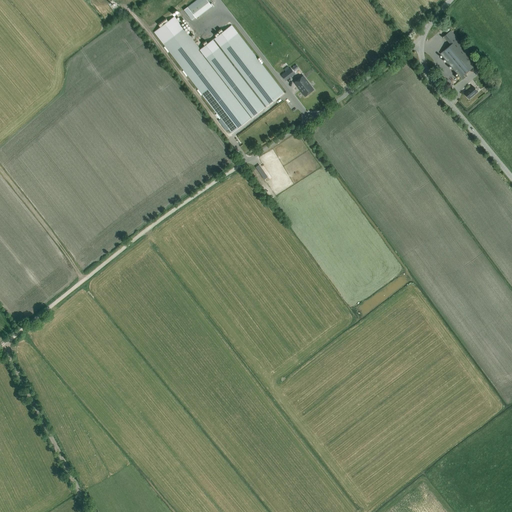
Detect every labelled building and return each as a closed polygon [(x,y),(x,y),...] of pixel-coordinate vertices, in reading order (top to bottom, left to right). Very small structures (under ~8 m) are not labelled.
[(194,7),(190,10),(196,18),(200,15),(194,7)] [(284,93),(232,25),(223,31),(221,28),(218,31),(220,34),(208,43),(206,41),(203,43),(205,45),(200,49),(174,16),(168,21),(166,18),(158,24),(161,27),(154,32),(232,133),(284,93)] [(440,53),(462,80),(467,76),(465,74),(474,67),(480,73),(483,70),(451,30),(444,36),(451,45),(440,53)] [(290,68),(281,75),(286,80),(295,74),(290,68)] [(305,96),(313,90),(303,76),(295,82),(305,96)] [(473,85),(464,93),(469,99),(478,92),(473,85)]
